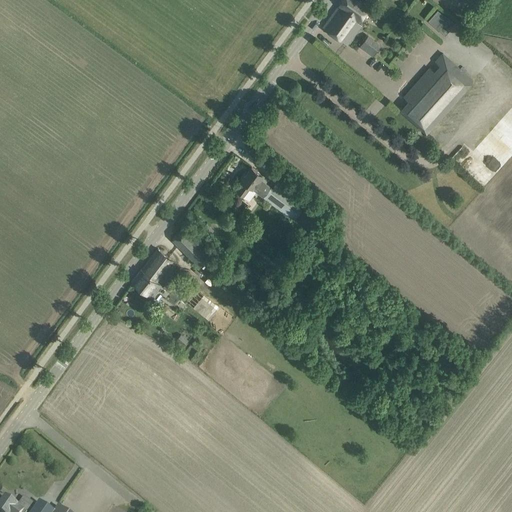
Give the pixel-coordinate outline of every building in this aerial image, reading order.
[(369,7),(359,0),(341,0),(339,3),(340,4),(323,27),(347,44),(361,25),(357,22),(369,7)] [(435,8),(426,20),(444,35),(454,23),(435,8)] [(368,35),(359,46),(373,56),(381,45),(368,35)] [(408,101),(400,110),(426,134),(473,80),(442,52),(435,61),(439,66),(434,72),(429,67),(403,96),(408,101)] [(511,146),(511,131),(501,132),(502,147),(511,146)] [(484,186),(492,176),(475,161),(466,171),(484,186)] [(262,175),(259,173),(251,167),(242,180),(243,181),(235,191),(244,197),(252,187),(263,196),(270,186),(259,178),(262,175)] [(301,207),(294,202),(296,199),(275,184),(265,198),(286,213),(293,218),(301,207)] [(317,222),(312,219),(300,210),(293,220),(305,229),(307,225),(312,229),(317,222)] [(211,252),(185,226),(172,239),(198,266),(211,252)] [(141,269),(131,281),(152,297),(161,285),(157,282),(173,261),(158,249),(141,269)] [(219,307),(197,289),(191,284),(184,292),(168,280),(163,287),(185,304),(187,302),(209,320),(219,307)] [(18,506),(5,497),(0,505),(0,511),(40,511),(42,510),(24,497),(18,506)]
